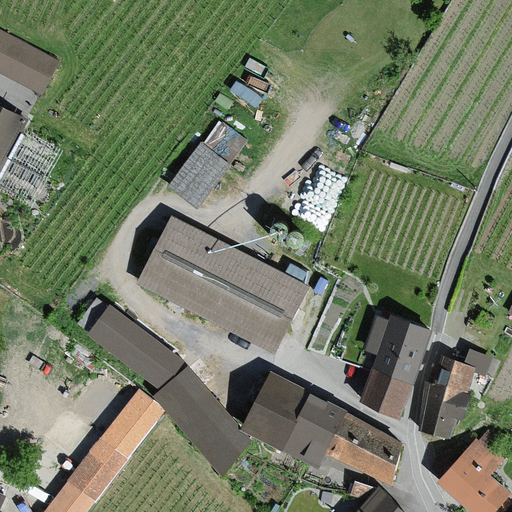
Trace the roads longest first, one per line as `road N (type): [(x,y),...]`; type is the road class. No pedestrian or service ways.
road 1 (track): [(318,115),(244,208),(210,214),(157,205),(136,222),(120,255),(123,280),(168,324),(299,375),(413,436)]
road 2 (unclassified): [(436,511),(417,477),(417,409),(447,283),(511,128)]
